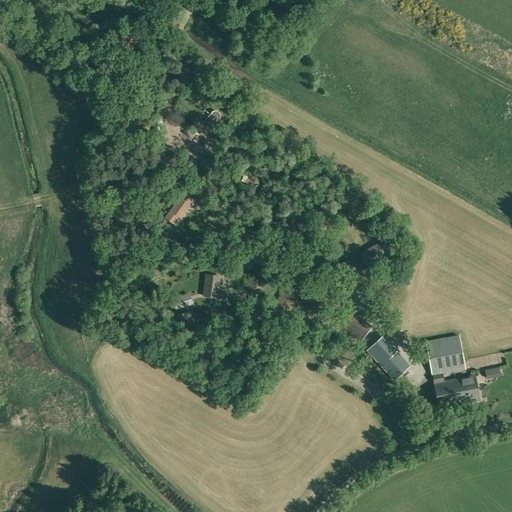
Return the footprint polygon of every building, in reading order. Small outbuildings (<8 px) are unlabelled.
[(133,46),(141,35),(132,28),(125,38),(120,34),(116,39),(126,48),(130,43),(132,45),(133,46)] [(168,46),(163,50),(169,58),(174,54),(168,46)] [(156,77),(161,84),(174,74),(169,68),(156,77)] [(193,125),(205,136),(217,121),(211,116),(203,125),(197,120),(193,125)] [(202,135),(196,131),(189,140),(195,144),(202,135)] [(473,174),(473,180),(482,180),(481,163),(464,164),(464,174),(473,174)] [(193,200),(183,193),(165,218),(173,223),(178,216),(180,218),(193,200)] [(124,235),(119,217),(113,219),(118,237),(124,235)] [(368,270),(400,250),(391,235),(359,254),(368,270)] [(225,299),(226,290),(217,289),(219,276),(207,275),(204,296),(225,299)] [(300,292),(286,285),(271,312),(286,320),(300,292)] [(187,305),(184,296),(172,300),(175,309),(187,305)] [(355,349),(359,344),(358,344),(368,331),(372,326),(353,311),(349,316),(340,310),(336,316),(330,312),(320,325),(355,349)] [(367,350),(395,380),(400,375),(387,360),(396,351),(382,336),(367,350)] [(432,375),(442,373),(465,369),(459,336),(425,342),(432,375)] [(492,367),(485,368),(487,377),(494,375),(492,367)] [(442,373),(432,375),(438,407),(480,400),(475,376),(443,382),(442,373)]
